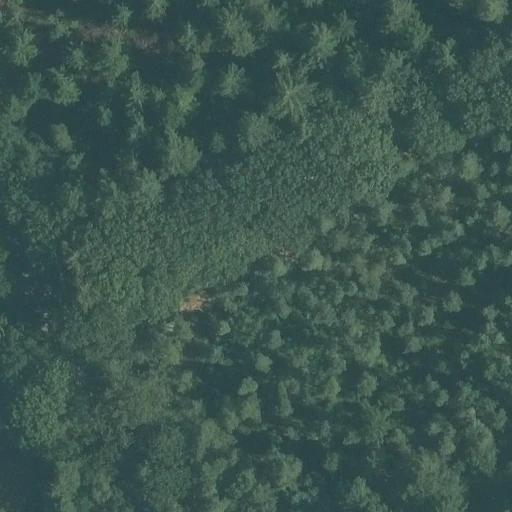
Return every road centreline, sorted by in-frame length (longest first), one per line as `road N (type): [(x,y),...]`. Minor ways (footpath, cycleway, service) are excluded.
road 1 (track): [(511,61),(81,275),(32,285)]
road 2 (tertiary): [(145,511),(0,224)]
